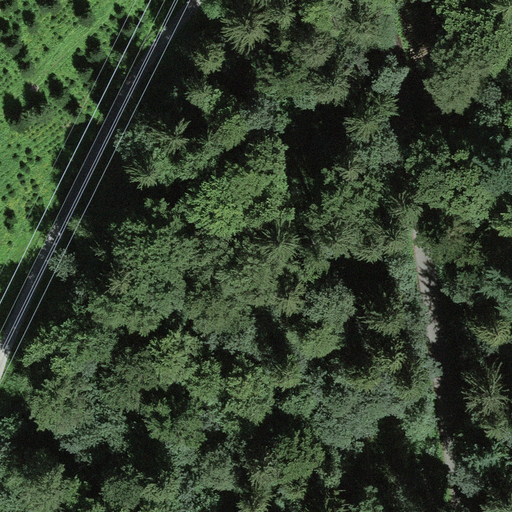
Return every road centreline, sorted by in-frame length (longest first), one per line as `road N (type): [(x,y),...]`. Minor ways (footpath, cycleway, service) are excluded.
road 1 (unclassified): [(371,0),(400,88),(466,511)]
road 2 (track): [(196,0),(102,141),(0,356)]
